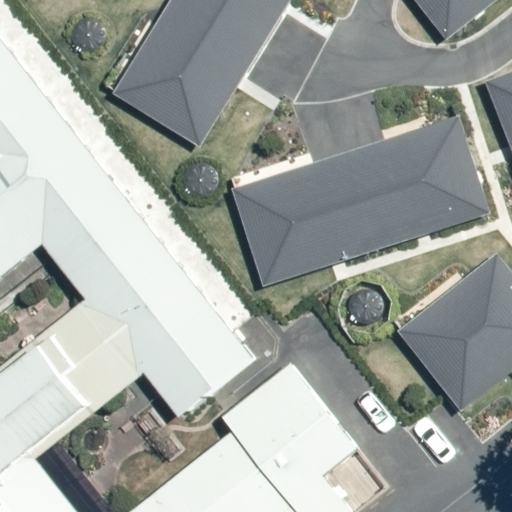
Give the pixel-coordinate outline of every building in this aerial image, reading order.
[(294,0),(176,0),(118,96),(205,148),(294,0)] [(419,0),(454,43),(509,0),(419,0)] [(97,419),(146,379),(183,426),(264,363),(0,29),(0,511),(354,511),(327,478),(361,450),(294,367),(227,420),(238,434),(139,511),(77,511),(34,458),(92,412),(97,419)] [(511,76),(492,85),(511,136),(511,76)] [(460,117),(235,192),(267,288),(492,213),(460,117)] [(511,272),(499,257),(405,333),(468,412),(511,376),(511,272)]
